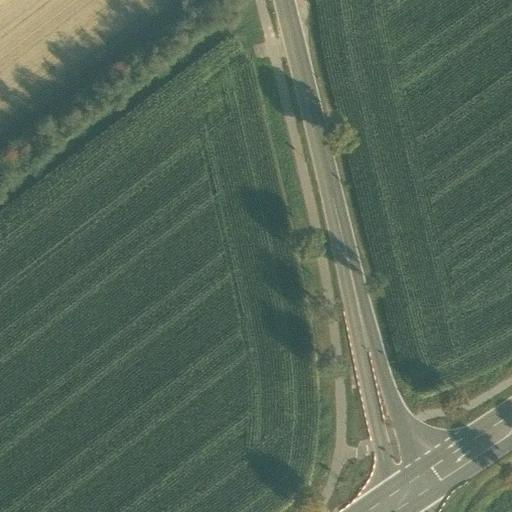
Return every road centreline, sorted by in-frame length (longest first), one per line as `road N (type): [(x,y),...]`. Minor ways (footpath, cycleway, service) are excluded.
road 1 (secondary): [(281,0),(404,494)]
road 2 (secondary): [(404,494),(511,423)]
